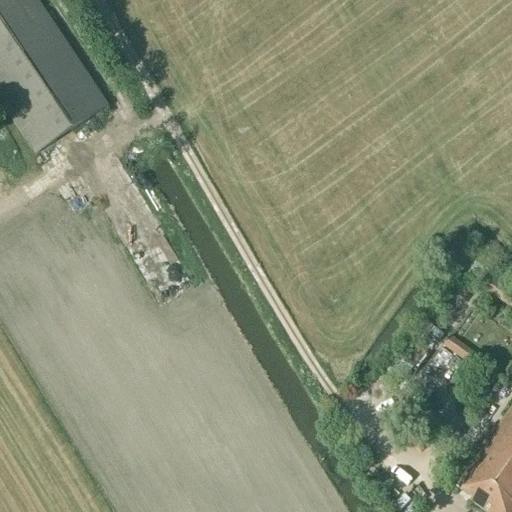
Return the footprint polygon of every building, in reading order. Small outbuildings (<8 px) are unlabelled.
[(0,0),(0,103),(36,158),(109,109),(35,0),(0,0)] [(511,295),(487,278),(479,289),(511,311),(511,295)] [(399,355),(415,368),(443,336),(427,322),(399,355)] [(396,357),(385,373),(401,384),(412,368),(396,357)] [(511,511),(511,409),(511,411),(456,491),(471,501),(469,504),(479,511),(511,511)]
